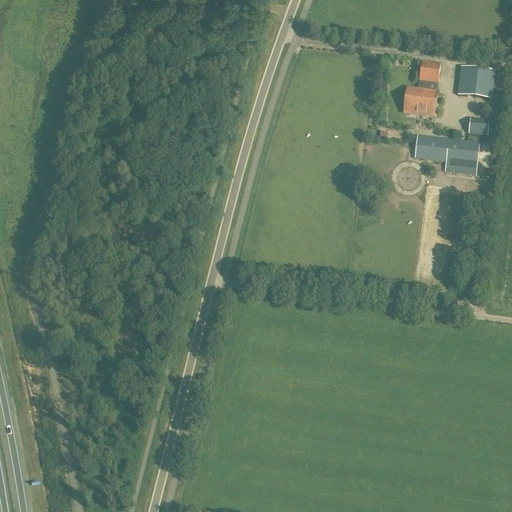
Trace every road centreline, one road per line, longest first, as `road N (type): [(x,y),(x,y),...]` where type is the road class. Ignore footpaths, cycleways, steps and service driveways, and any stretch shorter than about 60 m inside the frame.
road 1 (unclassified): [(511,321),(210,280)]
road 2 (unclassified): [(210,280),(289,14)]
road 3 (unclassified): [(153,511),(210,280)]
road 4 (trunk): [(23,511),(0,385)]
